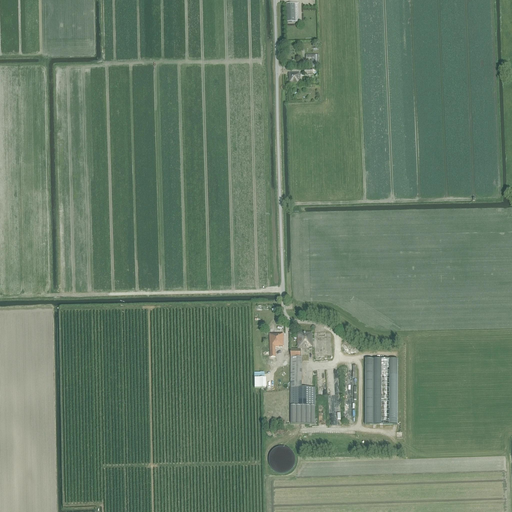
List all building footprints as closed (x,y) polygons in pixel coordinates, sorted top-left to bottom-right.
[(286,4),(287,22),(299,22),(298,4),(286,4)] [(319,55),(316,55),(306,55),(306,60),(311,60),(311,66),(312,66),(316,66),(316,65),(319,65),(319,55)] [(299,74),(289,74),(289,84),(299,84),(299,81),(300,81),(299,74)] [(312,347),(312,334),(312,333),(297,334),(297,349),(312,348),(312,347)] [(267,358),(269,357),(275,357),(275,347),(279,347),(279,346),(283,346),(283,334),(270,334),(270,348),(270,353),(267,353),(267,358)] [(291,358),(290,388),(302,388),(302,386),(303,386),(303,375),(302,375),(302,358),(301,358),(301,349),(291,349),(291,358)] [(398,360),(365,360),(365,425),(373,425),(377,425),(398,425),(398,360)] [(254,378),(255,388),(266,388),(267,388),(267,387),(267,379),(266,379),(266,378),(254,378)] [(290,406),(291,406),(291,424),(315,424),(315,406),(316,388),(302,388),(290,388),(290,406)] [(278,472),(281,473),(285,472),(288,471),(291,469),(293,466),(294,463),(294,459),(294,456),(292,453),(289,450),(286,448),(282,447),(279,448),(275,449),(272,451),(270,454),(269,458),(269,459),(269,462),(270,465),(272,468),(274,471),(278,472)]
